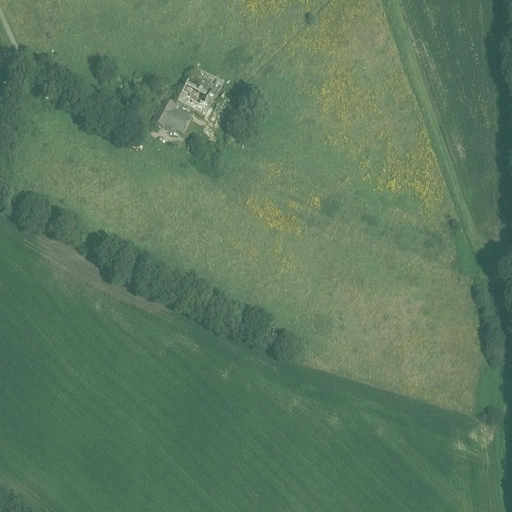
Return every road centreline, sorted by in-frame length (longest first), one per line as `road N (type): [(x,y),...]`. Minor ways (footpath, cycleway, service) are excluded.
road 1 (track): [(217,169),(446,275),(511,270)]
road 2 (residential): [(0,17),(28,69),(217,169)]
